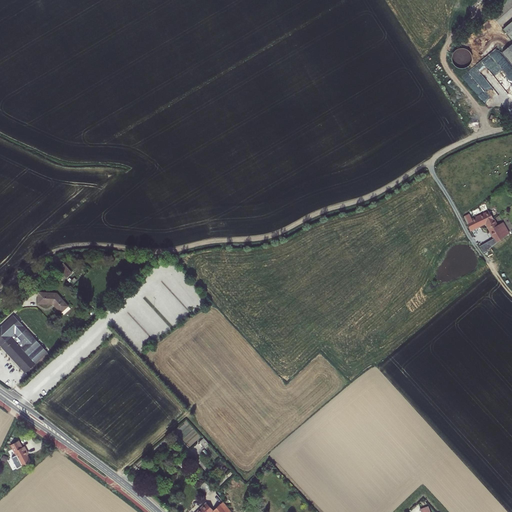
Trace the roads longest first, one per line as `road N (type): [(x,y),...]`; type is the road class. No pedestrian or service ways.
road 1 (track): [(511,125),(271,236),(161,252),(67,248),(39,258),(0,292)]
road 2 (unknown): [(19,403),(138,293)]
